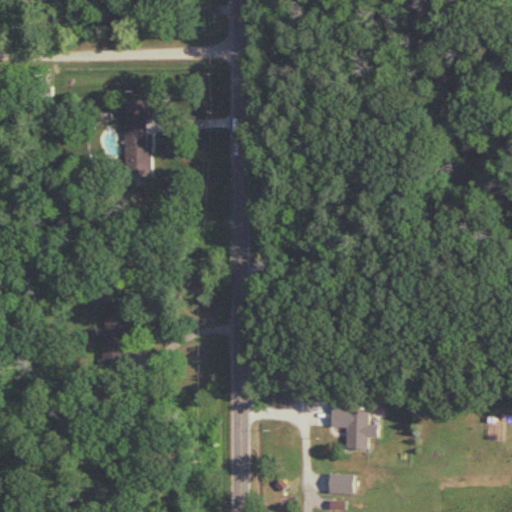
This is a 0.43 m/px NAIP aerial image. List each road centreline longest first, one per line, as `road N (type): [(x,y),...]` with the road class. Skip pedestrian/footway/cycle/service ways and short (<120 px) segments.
road 1 (tertiary): [(242,511),(242,0)]
road 2 (residential): [(242,51),(0,56)]
